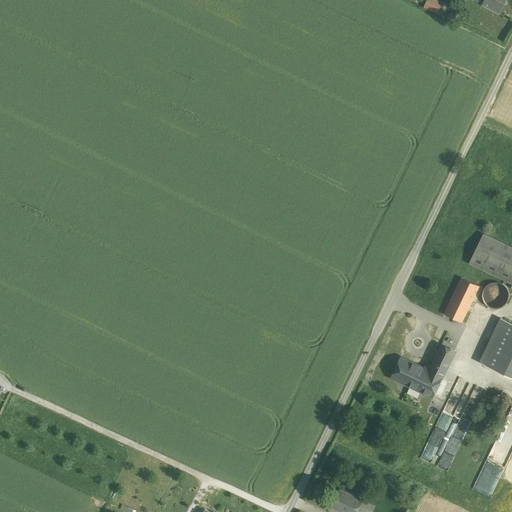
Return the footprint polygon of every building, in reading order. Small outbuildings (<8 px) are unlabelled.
[(443,3),(436,0),(426,0),(423,7),(438,14),(443,3)] [(483,0),(482,4),(499,13),(505,0),(483,0)] [(458,7),(444,1),(443,3),(438,14),(452,20),(458,7)] [(511,246),(483,233),(470,261),(511,281),(511,246)] [(480,284),(463,276),(451,301),(454,302),(449,313),(460,318),(465,307),(468,309),(480,284)] [(511,294),(497,277),(480,292),(495,309),(511,294)] [(511,324),(502,319),(482,361),(511,375),(511,324)] [(442,345),(431,367),(443,373),(454,351),(442,345)] [(431,367),(426,369),(411,362),(411,363),(400,358),(392,376),(408,384),(408,385),(423,392),(423,391),(432,396),(441,378),(443,373),(431,367)] [(432,463),(448,471),(485,390),(474,385),(456,426),(442,420),(445,413),(442,412),(430,438),(441,443),(432,463)] [(511,402),(475,489),(492,496),(511,449),(511,402)] [(340,488),(331,506),(342,511),(356,511),(363,499),(340,488)] [(371,511),(375,505),(363,499),(356,511),(371,511)] [(131,511),(133,507),(122,503),(120,508),(131,511)]
